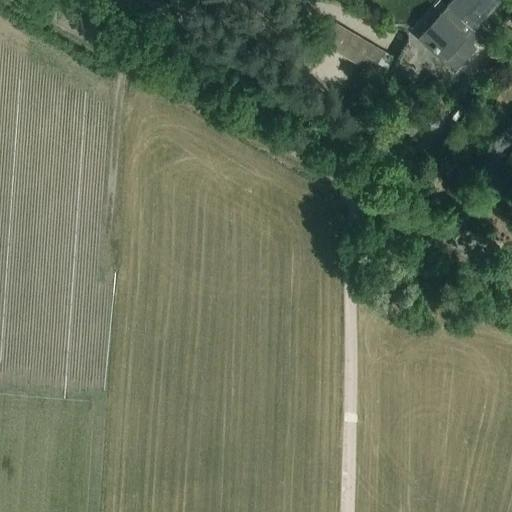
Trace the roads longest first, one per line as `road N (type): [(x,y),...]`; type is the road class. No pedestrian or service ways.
road 1 (unclassified): [(511,268),(36,0)]
road 2 (unknown): [(352,177),(345,511)]
